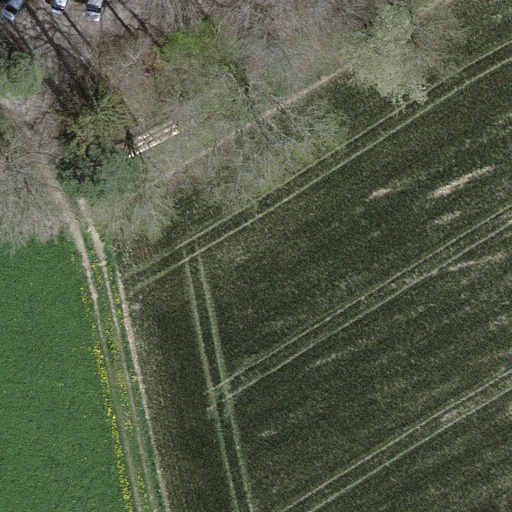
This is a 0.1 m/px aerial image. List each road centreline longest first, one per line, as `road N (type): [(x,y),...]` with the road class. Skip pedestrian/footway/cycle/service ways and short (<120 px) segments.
road 1 (track): [(145,511),(81,230),(0,77)]
road 2 (track): [(243,0),(0,27)]
